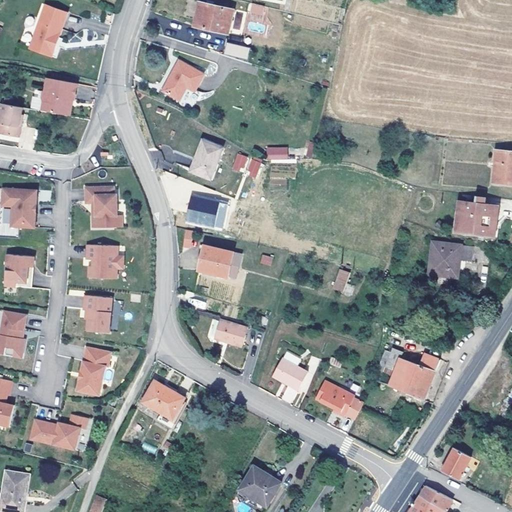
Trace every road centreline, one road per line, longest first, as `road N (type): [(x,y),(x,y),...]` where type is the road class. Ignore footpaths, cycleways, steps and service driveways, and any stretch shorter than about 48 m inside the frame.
road 1 (tertiary): [(399,484),(207,374),(168,335)]
road 2 (tertiary): [(168,335),(161,214),(120,105)]
road 3 (residential): [(39,395),(56,325),(64,166)]
road 4 (residential): [(84,511),(138,380),(168,335)]
road 5 (secondary): [(511,313),(411,465)]
